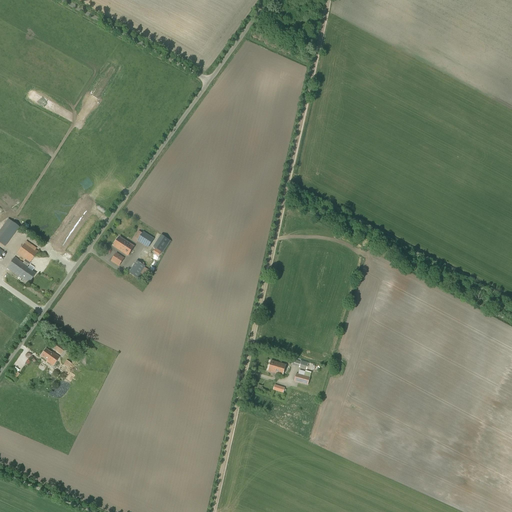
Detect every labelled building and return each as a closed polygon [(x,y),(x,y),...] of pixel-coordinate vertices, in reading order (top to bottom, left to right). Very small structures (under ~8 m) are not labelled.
[(8,219),(0,229),(0,242),(5,246),(19,227),(8,219)] [(154,239),(143,232),(137,241),(148,248),(149,247),(150,248),(155,240),(154,239)] [(134,246),(119,237),(113,247),(128,256),(134,246)] [(16,254),(25,260),(22,263),(23,263),(14,257),(6,268),(20,278),(21,277),(24,279),(23,281),(25,282),(26,281),(29,283),(35,274),(28,268),(29,267),(27,267),(38,251),(36,250),(37,248),(26,241),(16,254)] [(111,261),(119,267),(124,258),(116,253),(111,261)] [(145,268),(145,266),(137,261),(129,273),(138,279),(140,276),(144,278),(149,270),(145,268)] [(57,343),(53,350),(61,355),(65,349),(57,343)] [(46,362),(52,366),(59,357),(52,352),(52,353),(46,349),(40,356),(47,361),(46,362)] [(299,367),(306,369),(309,363),(301,361),(301,362),(294,359),(292,365),(299,367)] [(268,371),(276,373),(279,363),(271,361),(268,371)] [(279,363),(276,373),(283,376),(286,365),(279,363)] [(299,370),(298,374),(296,374),(294,381),(308,385),(310,377),(304,376),(305,371),(299,370)] [(283,393),(284,391),(284,389),(285,388),(275,385),(273,390),(283,393)]
